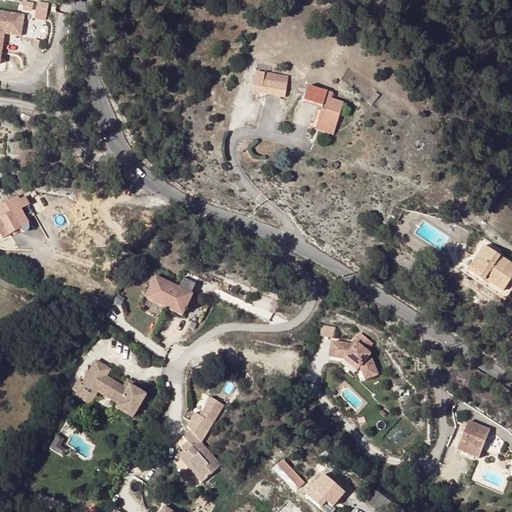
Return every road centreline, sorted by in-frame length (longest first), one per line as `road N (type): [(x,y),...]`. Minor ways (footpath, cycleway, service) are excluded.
road 1 (residential): [(267,229),(308,276),(311,304),(292,323),(229,327),(186,352),(174,423),(132,473)]
road 2 (tertiary): [(71,0),(100,122),(131,169),(193,206),(267,229)]
road 3 (tertiary): [(267,229),(425,329)]
road 4 (residential): [(425,329),(441,443),(435,454),(409,461)]
